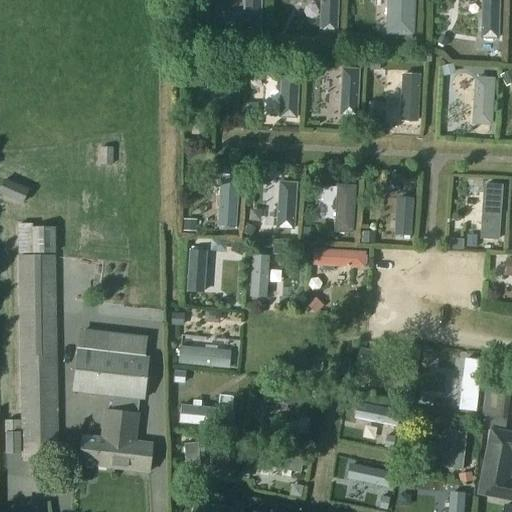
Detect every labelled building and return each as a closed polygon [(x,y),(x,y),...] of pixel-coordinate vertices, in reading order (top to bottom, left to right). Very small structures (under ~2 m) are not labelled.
[(215,15),(214,34),(262,36),(262,0),(243,0),(243,16),(215,15)] [(315,21),(315,29),(320,30),(319,35),(338,36),(339,0),(320,0),(320,21),(315,21)] [(387,0),(386,38),(415,39),(416,0),(387,0)] [(481,0),(480,42),(500,42),(501,0),(481,0)] [(379,64),(369,63),(368,74),(378,74),(379,64)] [(259,64),(248,64),(247,75),(259,75),(259,64)] [(443,66),(440,67),(443,77),(453,74),(451,64),(443,66)] [(216,79),(215,88),(220,88),(218,117),(237,118),(240,70),(221,69),(221,80),(216,79)] [(511,74),(510,70),(500,76),(505,86),(511,82),(511,74)] [(342,71),(339,119),(358,120),(361,72),(342,71)] [(276,84),(275,92),(280,92),(279,121),(298,122),(300,74),(281,73),(281,84),(276,84)] [(402,77),(399,124),(418,125),(421,78),(402,77)] [(476,77),(473,124),(493,126),(496,78),(476,77)] [(100,150),(99,167),(112,167),(112,150),(100,150)] [(379,177),(377,191),(392,192),(394,179),(379,177)] [(4,181),(0,189),(0,197),(21,207),(28,192),(4,181)] [(273,212),(272,221),(276,221),(275,232),(295,234),(298,186),(279,184),(277,212),(273,212)] [(216,204),(216,212),(221,212),(221,226),(235,227),(237,189),(222,188),(221,204),(216,204)] [(332,204),(332,213),(335,214),(334,236),(354,237),(356,189),(337,188),(336,205),(332,204)] [(487,193),(485,240),(502,241),(505,194),(487,193)] [(398,198),(396,235),(412,236),(415,199),(398,198)] [(194,232),(194,220),(182,220),(182,231),(194,232)] [(250,237),(254,228),(245,224),(241,233),(250,237)] [(56,229),(32,227),(32,256),(55,256),(56,229)] [(302,228),(301,239),(313,240),(314,229),(302,228)] [(362,232),(362,243),(373,243),(373,233),(362,232)] [(459,239),(449,238),(448,247),(458,248),(459,239)] [(93,242),(94,273),(109,272),(108,242),(93,242)] [(230,251),(240,255),(244,246),(234,242),(230,251)] [(284,255),(284,244),(273,243),(272,254),(284,255)] [(360,264),(359,244),(304,245),(305,265),(360,264)] [(189,250),(186,293),(203,294),(206,251),(189,250)] [(56,256),(55,256),(32,256),(18,256),(21,458),(59,457),(56,256)] [(252,256),(249,297),(267,298),(270,257),(252,256)] [(182,326),(182,315),(171,315),(170,326),(182,326)] [(179,347),(177,364),(227,369),(229,352),(179,347)] [(361,348),(357,363),(386,370),(384,376),(401,380),(402,375),(405,375),(409,360),(361,348)] [(76,350),(71,393),(144,402),(149,358),(76,350)] [(183,385),(185,373),(173,372),(172,383),(183,385)] [(449,374),(444,404),(460,406),(464,377),(449,374)] [(266,387),(264,402),(281,405),(280,409),(287,410),(288,405),(308,408),(310,393),(266,387)] [(356,404),(354,416),(383,422),(385,411),(356,404)] [(180,406),(178,424),(231,429),(232,412),(180,406)] [(114,440),(117,413),(104,411),(101,438),(83,436),(80,465),(112,469),(113,455),(124,457),(126,442),(114,440)] [(151,444),(135,442),(138,415),(117,413),(114,440),(126,442),(124,457),(113,455),(112,469),(148,472),(151,444)] [(5,423),(5,458),(20,458),(20,423),(5,423)] [(452,431),(448,469),(462,471),(467,433),(452,431)] [(511,435),(491,431),(476,497),(511,504),(511,481),(509,481),(511,468),(511,435)] [(220,451),(231,453),(232,444),(222,442),(220,451)] [(199,443),(183,444),(186,481),(201,480),(199,443)] [(261,452),(259,466),(301,473),(304,460),(261,452)] [(341,467),(338,480),(378,489),(381,476),(341,467)] [(239,477),(248,479),(250,470),(241,468),(239,477)] [(455,511),(456,487),(442,487),(441,511),(455,511)] [(232,502),(229,511),(241,511),(243,504),(232,502)] [(192,503),(190,511),(228,511),(229,510),(194,503),(192,503)]
